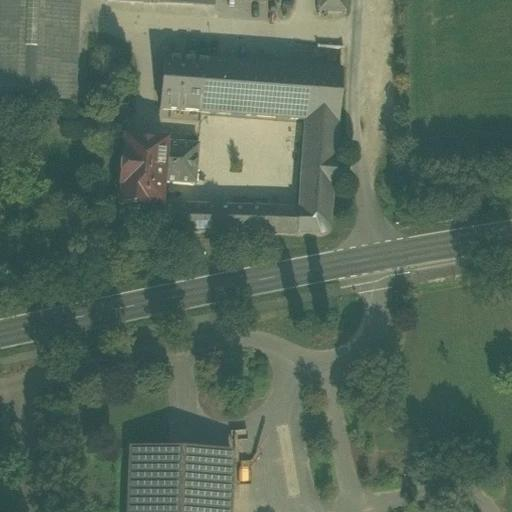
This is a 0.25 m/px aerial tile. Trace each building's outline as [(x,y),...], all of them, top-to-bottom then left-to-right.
[(0,0),(0,99),(71,103),(74,0),(0,0)] [(318,0),(318,12),(345,12),(345,0),(318,0)] [(327,61),(342,63),(344,51),(329,49),(327,61)] [(305,121),(302,164),(334,167),(341,73),(163,60),(160,110),(305,121)] [(160,206),(162,184),(165,144),(125,141),(124,156),(122,156),(120,187),(121,187),(120,205),(146,207),(146,206),(160,207),(160,206)] [(198,146),(165,144),(162,184),(194,186),(198,146)] [(302,164),(300,179),(333,182),(334,167),(302,164)] [(330,229),(333,182),(300,179),(298,210),(160,206),(160,207),(159,233),(320,236),(326,233),(330,229)] [(128,511),(228,511),(231,454),(131,450),(128,511)]
